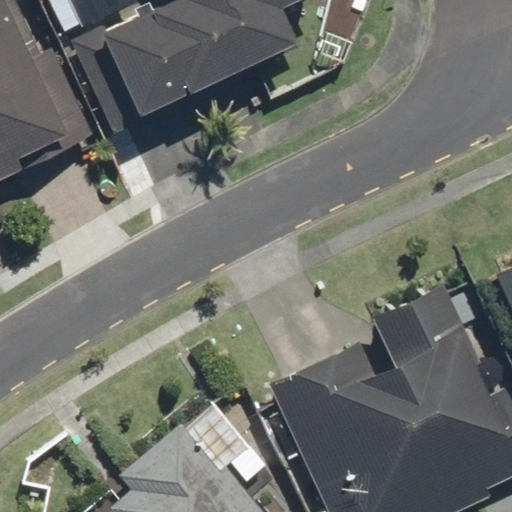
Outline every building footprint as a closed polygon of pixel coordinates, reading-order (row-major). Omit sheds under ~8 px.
[(35,50),(11,0),(0,0),(0,182),(93,140),(49,44),(35,50)] [(153,0),(155,3),(66,44),(109,136),(290,52),(271,12),(296,0),(153,0)] [(511,259),(484,272),(511,332),(511,259)] [(258,381),(319,511),(451,511),(511,484),(511,418),(496,385),(485,390),(433,279),(358,313),(379,358),(363,366),(350,339),(258,381)] [(242,446),(199,395),(106,474),(115,485),(93,503),(100,511),(253,511),(216,468),(242,446)]
